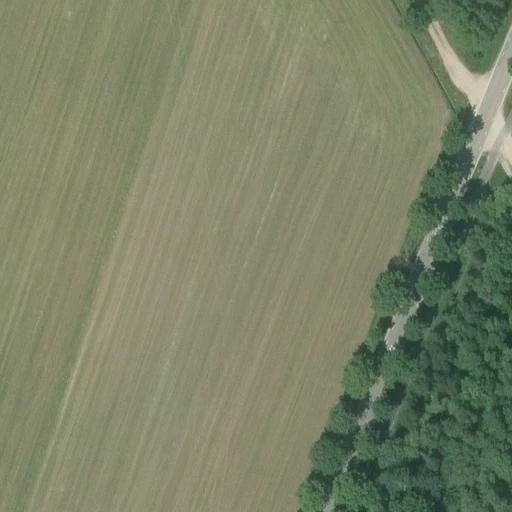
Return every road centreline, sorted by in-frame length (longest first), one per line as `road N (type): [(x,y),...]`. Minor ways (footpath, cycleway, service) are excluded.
road 1 (tertiary): [(327,511),(511,45)]
road 2 (track): [(421,0),(511,156)]
